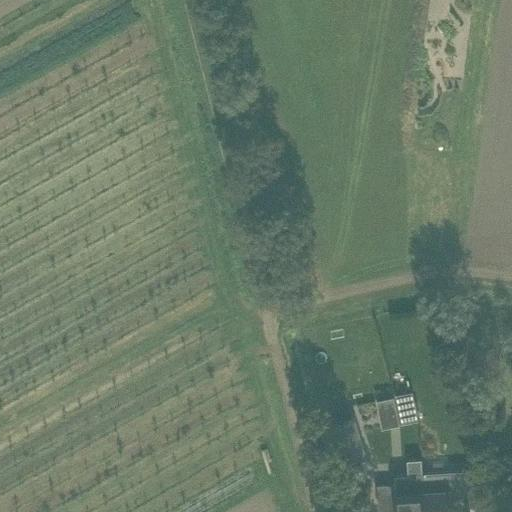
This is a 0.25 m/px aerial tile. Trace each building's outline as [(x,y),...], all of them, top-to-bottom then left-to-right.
[(412,391),(396,395),(401,423),(410,421),(418,419),(412,391)] [(394,395),(376,399),(378,407),(395,404),(394,395)] [(352,416),(333,422),(345,460),(364,454),(352,416)] [(405,436),(406,449),(422,448),(421,432),(416,433),(417,435),(405,436)] [(426,511),(425,488),(424,471),(423,458),(422,448),(406,449),(409,489),(395,490),(396,511),(426,511)] [(425,471),(424,471),(425,488),(426,511),(458,511),(469,511),(468,488),(471,488),(470,468),(468,468),(468,470),(425,472),(425,471)] [(365,501),(370,500),(372,510),(387,507),(383,482),(362,486),(365,501)]
